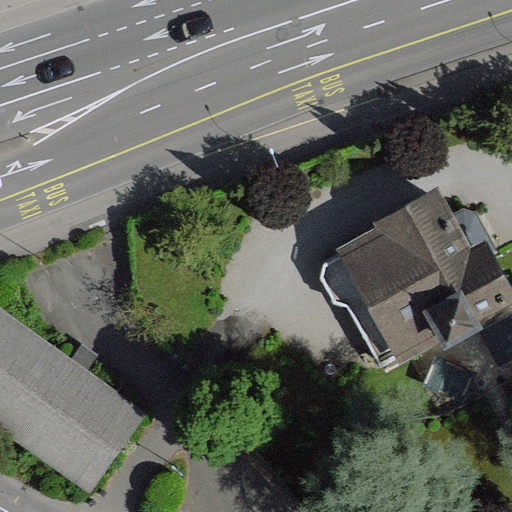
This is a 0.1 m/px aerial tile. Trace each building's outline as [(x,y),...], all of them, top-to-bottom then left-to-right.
[(390,229),(344,255),(399,355),(444,330),(428,302),(466,282),(486,318),(510,304),(506,297),(486,257),(483,252),(470,258),(449,218),(439,198),(388,225),(390,229)] [(464,208),(449,218),(470,258),(483,252),(486,257),(498,250),(478,212),(464,208)] [(399,355),(344,255),(329,262),(326,276),(339,303),(350,305),(370,341),(383,364),(399,355)] [(477,323),(486,318),(466,282),(428,302),(444,330),(448,339),(477,323)] [(511,293),(506,297),(510,304),(486,318),(477,323),(501,365),(511,358),(511,293)] [(0,311),(0,422),(93,486),(145,414),(0,311)]
